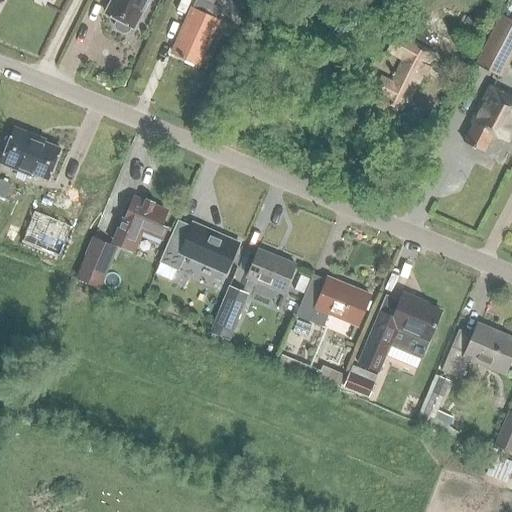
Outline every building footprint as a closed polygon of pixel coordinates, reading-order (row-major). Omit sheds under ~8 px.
[(113,25),(115,30),(122,34),(127,32),(130,27),(132,28),(146,0),(110,0),(104,13),(116,20),(113,25)] [(211,5),(212,0),(198,0),(193,10),(191,9),(178,38),(179,38),(172,54),(198,65),(217,21),(214,19),(219,8),(211,5)] [(301,74),(325,28),(294,11),(269,58),(301,74)] [(482,27),(462,16),(460,20),(453,16),(450,21),(436,14),(425,32),(447,44),(442,53),(462,64),(482,27)] [(511,53),(511,24),(499,17),(475,64),(499,77),(511,53)] [(430,53),(410,43),(393,35),(385,52),(400,60),(389,82),(380,78),(373,93),(385,98),(383,102),(398,109),(402,100),(406,102),(419,75),(417,74),(420,69),(421,70),(430,53)] [(470,123),(472,124),(463,142),(483,153),(492,135),(506,142),(511,129),(511,97),(490,86),(470,123)] [(14,128),(0,161),(0,164),(14,170),(15,167),(47,180),(59,149),(33,138),(33,136),(14,128)] [(11,183),(0,178),(0,197),(4,199),(11,183)] [(153,203),(145,199),(143,203),(133,198),(124,219),(122,218),(113,240),(134,248),(139,236),(158,244),(166,224),(161,222),(165,212),(152,206),(153,203)] [(75,229),(38,214),(26,244),(63,258),(75,229)] [(171,235),(159,263),(175,269),(181,255),(223,273),(237,243),(221,236),(220,239),(192,227),(186,242),(171,235)] [(115,250),(91,240),(76,277),(99,287),(115,250)] [(294,265),(258,250),(246,278),(282,293),(294,265)] [(155,273),(170,280),(175,269),(159,263),(155,273)] [(305,292),(295,316),(322,327),(328,314),(356,326),(368,296),(326,279),(318,297),(305,292)] [(140,304),(145,292),(135,287),(129,300),(129,301),(139,306),(140,304)] [(239,314),(234,312),(242,293),(229,287),(210,332),(228,339),(239,314)] [(389,324),(376,318),(357,363),(378,372),(389,346),(419,359),(439,312),(414,302),(415,299),(402,293),(389,324)] [(472,336),(458,330),(441,371),(460,379),(468,359),(504,374),(511,352),(511,339),(476,325),(472,336)] [(321,367),(319,371),(280,355),(275,365),(335,390),(341,375),(321,367)] [(350,371),(343,387),(368,397),(375,381),(350,371)] [(432,422),(450,381),(438,376),(419,423),(438,431),(440,425),(432,422)] [(511,453),(511,452),(511,413),(508,411),(494,445),(511,453)]
